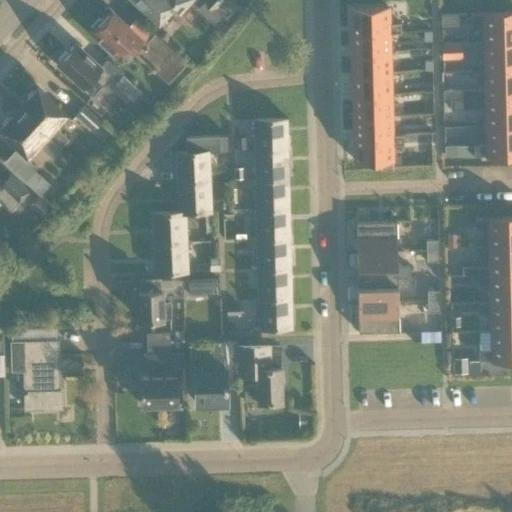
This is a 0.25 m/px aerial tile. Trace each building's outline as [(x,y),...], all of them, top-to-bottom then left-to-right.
[(175,13),(187,0),(138,0),(157,18),(168,7),(175,13)] [(225,17),(233,8),(224,0),(204,0),(197,8),(213,22),(220,13),(225,17)] [(388,6),(350,7),(351,32),(389,31),(389,32),(400,31),(400,21),(389,21),(388,6)] [(127,44),(167,81),(185,62),(154,34),(145,43),(116,16),(117,15),(108,7),(86,31),(94,38),(95,36),(117,55),(127,44)] [(484,24),(485,43),(511,41),(511,12),(471,14),(471,24),(484,24)] [(441,24),(457,24),(457,13),(440,14),(441,24)] [(431,30),(431,20),(408,21),(408,31),(431,30)] [(423,40),(431,40),(431,30),(423,30),(423,40)] [(389,31),(351,32),(351,51),(389,50),(389,32),(389,31)] [(485,72),(511,70),(511,41),(485,43),(485,61),(472,62),(472,72),(485,72)] [(442,58),(454,58),(454,42),(442,43),(442,58)] [(118,91),(120,89),(132,101),(140,92),(128,80),(129,80),(107,60),(100,68),(74,45),(67,53),(64,53),(58,59),(59,62),(57,63),(91,95),(93,94),(95,96),(102,88),(114,87),(118,91)] [(389,50),(351,51),(352,73),(390,72),(389,50)] [(432,60),(424,60),(424,70),(432,70),(432,60)] [(511,70),(485,72),(486,89),(473,90),(473,99),(511,98),(511,70)] [(390,72),(352,73),(353,94),(391,93),(390,72)] [(28,99),(18,109),(60,147),(67,139),(53,126),(64,114),(37,88),(35,91),(31,91),(28,95),(28,99)] [(450,100),(459,99),(459,88),(442,89),(443,99),(450,99),(450,100)] [(391,93),(353,94),(353,116),(391,115),(391,93)] [(511,126),(511,98),(473,99),(473,108),(486,108),(487,127),(511,126)] [(450,109),(463,109),(463,99),(459,99),(450,100),(450,109)] [(75,114),(93,131),(101,122),(83,106),(75,114)] [(2,126),(0,128),(0,129),(18,146),(27,154),(37,143),(51,156),(60,147),(18,109),(9,119),(6,119),(2,123),(2,126)] [(391,115),(353,116),(354,135),(392,134),(392,133),(391,115)] [(253,120),(254,150),(287,149),(286,120),(253,120)] [(511,126),(487,127),(487,146),(474,146),(474,156),(511,155),(511,126)] [(392,134),(354,135),(354,160),(379,159),(391,159),(392,159),(392,143),(403,143),(403,133),(392,133),(392,134)] [(174,152),(176,184),(210,182),(209,153),(219,152),(218,136),(202,137),(186,138),(186,152),(174,152)] [(227,136),(218,136),(219,152),(227,152),(227,150),(227,136)] [(236,138),(236,149),(246,149),(246,138),(236,138)] [(444,157),(457,157),(456,146),(444,147),(444,157)] [(288,179),(287,149),(254,150),(255,180),(288,179)] [(34,170),(25,180),(40,194),(49,183),(34,170)] [(0,201),(1,201),(10,210),(28,189),(9,172),(0,182),(0,181),(0,201)] [(289,209),(288,179),(255,180),(255,209),(289,209)] [(211,212),(210,182),(176,184),(177,212),(185,212),(185,214),(211,212)] [(44,216),(51,208),(38,196),(30,205),(39,214),(41,213),(44,216)] [(255,209),(256,239),(289,238),(289,209),(255,209)] [(151,213),(153,243),(186,242),(185,214),(185,212),(177,212),(151,213)] [(198,225),(211,224),(210,214),(198,214),(198,225)] [(489,251),(511,249),(511,220),(476,222),(476,232),(489,232),(489,251)] [(396,250),(395,221),(355,223),(356,251),(396,250)] [(290,268),(289,238),(256,239),(257,269),(290,268)] [(426,239),(426,250),(439,249),(439,239),(426,239)] [(186,242),(153,243),(154,273),(187,272),(186,242)] [(439,260),(439,249),(426,250),(426,260),(439,260)] [(477,279),(511,278),(511,249),(489,251),(490,269),(477,269),(477,279)] [(356,278),(409,277),(409,265),(396,265),(396,250),(356,251),(356,278)] [(210,270),(219,270),(219,257),(209,257),(210,270)] [(291,298),(290,268),(257,269),(258,299),(291,298)] [(410,286),(409,277),(356,278),(357,305),(397,304),(397,287),(410,286)] [(490,288),(491,306),(511,305),(511,278),(477,279),(477,288),(490,288)] [(170,300),(161,300),(161,297),(182,296),(182,280),(160,281),(160,290),(138,291),(139,321),(162,320),(162,317),(171,317),(170,300)] [(203,280),(189,280),(189,294),(203,294),(203,280)] [(427,289),(427,300),(440,300),(440,289),(427,289)] [(291,298),(258,299),(258,328),(292,327),(291,298)] [(440,311),(440,300),(427,300),(427,311),(440,311)] [(357,305),(358,333),(398,332),(397,304),(357,305)] [(227,314),(240,314),(239,305),(227,305),(227,314)] [(511,305),(491,306),(478,306),(478,316),(491,316),(491,335),(511,334),(511,305)] [(170,348),(183,347),(182,330),(169,330),(170,348)] [(511,363),(511,334),(491,335),(492,353),(479,354),(479,364),(511,363)] [(11,370),(23,370),(24,408),(61,406),(60,389),(59,389),(57,341),(10,342),(11,370)] [(236,363),(235,350),(235,346),(235,343),(213,344),(213,358),(189,359),(189,369),(195,369),(196,404),(226,403),(225,370),(236,370),(236,363)] [(261,345),(235,346),(235,350),(236,363),(240,363),(241,376),(257,375),(257,385),(244,386),(245,402),(281,401),(280,367),(271,367),(270,345),(261,345)] [(174,367),(181,367),(181,354),(143,354),(143,367),(153,367),(153,376),(140,376),(140,405),(176,404),(175,376),(174,376),(174,367)] [(467,361),(455,361),(455,373),(467,373),(467,361)] [(298,426),(311,426),(310,413),(298,413),(298,426)]
